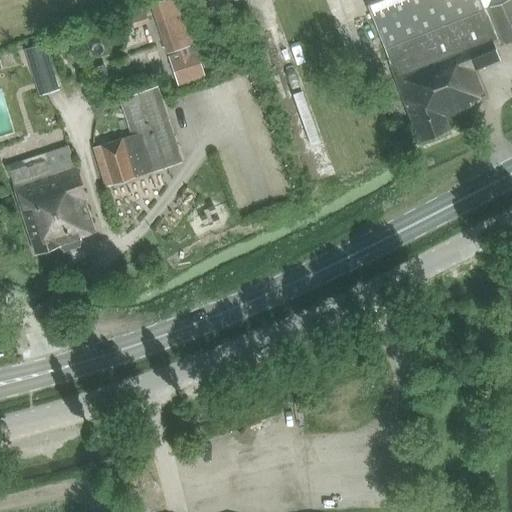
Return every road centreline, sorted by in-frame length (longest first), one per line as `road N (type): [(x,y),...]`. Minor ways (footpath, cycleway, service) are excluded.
road 1 (unclassified): [(0,432),(218,362),(511,221)]
road 2 (secondary): [(0,385),(269,297),(511,175)]
